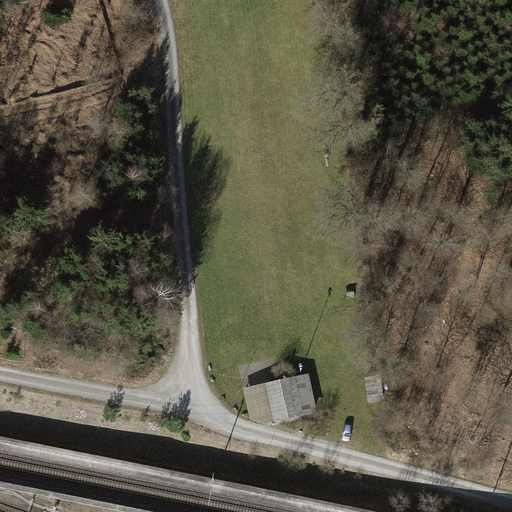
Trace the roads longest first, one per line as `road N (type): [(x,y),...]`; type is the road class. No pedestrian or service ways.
road 1 (track): [(160,0),(190,329),(189,413)]
road 2 (track): [(511,501),(189,413)]
road 3 (track): [(189,413),(0,372)]
